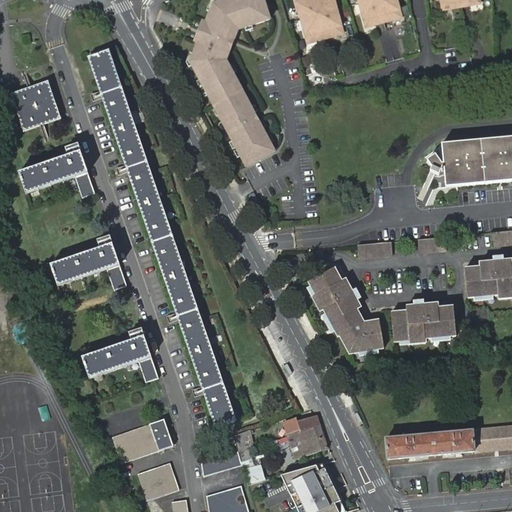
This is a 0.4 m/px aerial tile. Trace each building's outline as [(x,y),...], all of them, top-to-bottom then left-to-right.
[(228,48),(232,39),(235,31),(240,30),(271,19),(263,0),(228,0),(215,4),(207,24),(203,23),(195,42),(199,44),(191,63),(247,166),(276,151),(227,61),(224,56),(228,48)] [(344,35),(333,0),(295,0),(308,44),(344,35)] [(400,18),(395,0),(357,0),(365,28),(400,18)] [(439,0),(442,10),(479,4),(478,0),(439,0)] [(128,172),(176,313),(178,321),(201,387),(204,394),(215,428),(236,421),(109,51),(89,58),(100,93),(103,98),(125,166),(128,172)] [(15,96),(26,128),(56,118),(45,86),(15,96)] [(93,102),(103,98),(100,93),(91,96),(93,102)] [(511,138),(447,145),(447,148),(511,142),(511,138)] [(511,142),(447,148),(448,165),(446,165),(444,161),(440,156),(432,162),(436,168),(434,173),(443,176),(445,173),(446,173),(448,171),(446,171),(447,169),(448,169),(450,186),(511,179),(511,142)] [(66,148),(68,156),(81,152),(78,144),(66,148)] [(68,156),(69,160),(70,162),(83,158),(81,152),(68,156)] [(70,162),(69,160),(21,176),(26,194),(75,178),(82,199),(94,195),(83,158),(70,162)] [(118,175),(128,172),(125,166),(116,169),(118,175)] [(511,179),(450,186),(450,188),(511,182),(511,179)] [(271,216),(263,220),(268,228),(276,224),(271,216)] [(511,231),(496,233),(497,247),(511,245),(511,231)] [(97,241),(100,249),(113,244),(110,237),(97,241)] [(446,252),(444,238),(418,241),(419,254),(446,252)] [(391,243),(357,246),(359,259),(393,256),(391,243)] [(100,249),(101,252),(103,255),(115,251),(113,244),(100,249)] [(103,255),(101,252),(52,269),(58,287),(108,270),(114,291),(127,286),(115,251),(103,255)] [(511,264),(502,266),(501,261),(486,263),(486,267),(471,268),(473,298),(504,296),(505,299),(511,298),(511,264)] [(371,322),(363,308),(355,295),(360,293),(353,279),(348,281),(341,268),(340,267),(315,281),(322,294),(319,296),(326,311),(329,309),(344,336),(346,334),(355,353),(390,348),(386,320),(371,322)] [(355,295),(363,308),(367,306),(360,293),(355,295)] [(429,310),(413,311),(398,313),(400,342),(415,340),(416,344),(432,342),(431,339),(462,336),(459,306),(444,308),(444,304),(428,305),(429,310)] [(178,321),(176,313),(167,317),(169,324),(178,321)] [(129,334),(132,341),(144,337),(141,329),(129,334)] [(132,341),(133,345),(134,347),(146,343),(144,337),(132,341)] [(134,347),(133,345),(84,361),(90,379),(139,362),(146,383),(158,379),(146,343),(134,347)] [(293,372),(288,364),(285,366),(290,374),(293,372)] [(195,397),(204,394),(201,387),(192,390),(195,397)] [(39,407),(41,421),(50,420),(48,406),(39,407)] [(355,415),(360,423),(363,421),(359,413),(355,415)] [(286,437),(319,426),(316,417),(284,427),(285,431),(281,433),(282,438),(286,437)] [(113,438),(122,463),(172,446),(164,420),(113,438)] [(324,439),(319,426),(286,437),(290,449),(305,445),(324,439)] [(507,428),(493,429),(495,450),(509,449),(507,428)] [(495,450),(493,429),(386,439),(387,460),(495,450)] [(238,452),(238,453),(252,448),(254,448),(249,431),(233,437),(236,446),(238,452)] [(227,448),(236,446),(233,437),(233,435),(224,438),(227,448)] [(305,445),(290,449),(293,460),(327,449),(324,439),(305,445)] [(241,465),(243,472),(245,471),(261,466),(260,462),(256,463),(252,448),(238,453),(241,465)] [(204,476),(241,465),(238,453),(238,452),(201,463),(204,476)] [(170,486),(176,484),(170,464),(138,474),(147,501),(172,493),(170,486)] [(322,464),(281,476),(297,511),(338,511),(337,510),(343,507),(322,464)] [(251,485),(266,480),(261,466),(245,471),(251,485)] [(179,491),(176,484),(170,486),(172,493),(179,491)] [(206,497),(209,511),(248,511),(241,487),(206,497)] [(173,503),(173,511),(187,511),(186,501),(173,503)]
